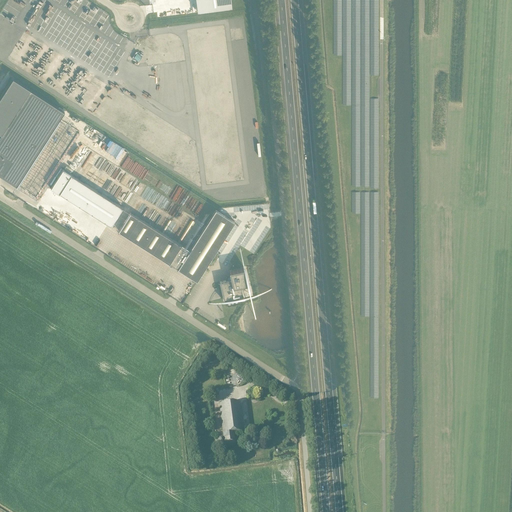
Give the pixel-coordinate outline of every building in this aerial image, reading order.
[(231,0),(195,0),(197,12),(232,7),(231,0)] [(172,38),(151,41),(153,52),(175,49),(172,38)] [(0,131),(1,132),(30,88),(12,77),(0,95),(0,131)] [(1,132),(0,133),(0,174),(35,197),(77,132),(58,120),(64,110),(30,88),(1,132)] [(98,166),(97,181),(93,179),(91,182),(88,184),(115,198),(112,196),(115,195),(116,198),(120,196),(119,195),(122,192),(122,189),(114,181),(120,170),(109,164),(105,172),(101,172),(99,167),(103,168),(105,165),(99,160),(100,156),(85,148),(72,172),(74,174),(77,169),(81,169),(81,166),(87,166),(86,165),(98,166)] [(59,194),(60,193),(111,226),(123,207),(63,169),(51,189),(59,194)] [(38,197),(35,206),(42,208),(43,207),(46,209),(49,202),(56,205),(58,201),(59,201),(61,197),(45,191),(44,196),(43,195),(42,198),(38,197)] [(139,203),(133,212),(138,215),(143,206),(139,203)] [(119,231),(170,263),(169,264),(177,269),(178,269),(197,281),(204,270),(211,259),(235,221),(216,209),(190,250),(131,212),(119,231)] [(226,278),(226,280),(220,282),(224,301),(243,296),(241,285),(248,283),(245,268),(230,271),(230,274),(228,275),(226,278)] [(234,383),(237,382),(234,369),(227,371),(230,381),(233,380),(234,383)] [(236,400),(216,402),(219,436),(215,436),(216,442),(231,441),(230,431),(239,430),(236,400)]
